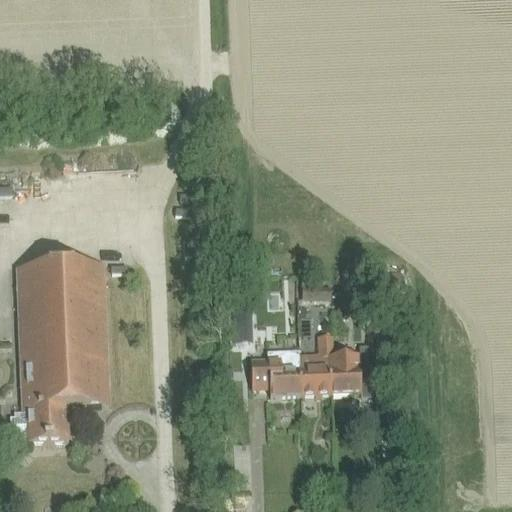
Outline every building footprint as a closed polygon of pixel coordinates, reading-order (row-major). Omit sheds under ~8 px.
[(28,445),(28,450),(67,449),(65,414),(108,412),(103,273),(17,276),(22,420),(14,420),(14,425),(10,425),(10,441),(15,441),(15,446),(28,445)] [(328,291),(300,291),(300,304),(328,304),(328,291)] [(331,339),(317,340),(317,350),(331,350),(331,339)] [(317,350),(318,361),(327,361),(332,361),(332,360),(331,350),(317,350)] [(299,399),(298,374),(297,355),(266,356),(266,363),(249,364),(250,390),(268,389),(268,400),(299,399)] [(329,398),(360,397),(359,386),(376,385),(375,361),(359,362),(359,359),(332,360),(332,361),(327,361),(328,373),(329,398)] [(299,399),(329,398),(328,373),(298,374),(299,399)]
